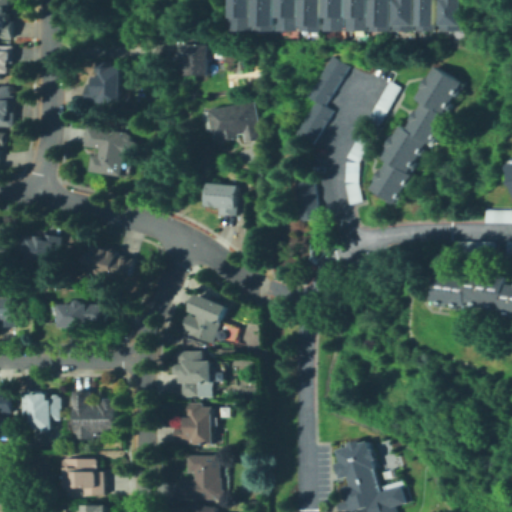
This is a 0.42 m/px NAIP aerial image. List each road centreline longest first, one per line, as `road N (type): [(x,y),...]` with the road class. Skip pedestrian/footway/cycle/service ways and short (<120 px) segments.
road 1 (residential): [(0,189),(159,227),(260,284)]
road 2 (residential): [(188,241),(149,328),(146,511)]
road 3 (residential): [(53,0),(53,123),(37,196)]
road 4 (residential): [(145,360),(0,361)]
